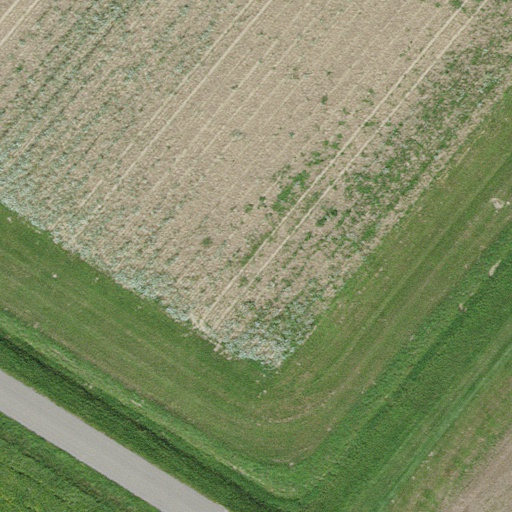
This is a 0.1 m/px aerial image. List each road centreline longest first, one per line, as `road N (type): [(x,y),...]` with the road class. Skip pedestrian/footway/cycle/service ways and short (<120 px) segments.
road 1 (unclassified): [(203,511),(0,386)]
road 2 (track): [(511,355),(382,511)]
